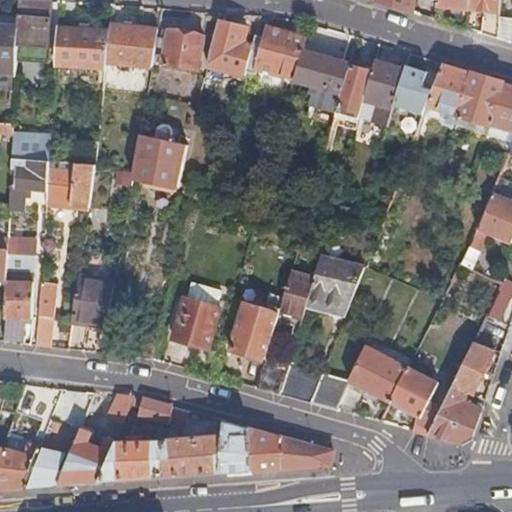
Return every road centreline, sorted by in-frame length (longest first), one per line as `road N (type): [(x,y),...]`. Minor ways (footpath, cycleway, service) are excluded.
road 1 (residential): [(417,492),(395,462),(327,426),(138,381),(0,364)]
road 2 (secondary): [(417,492),(162,511)]
road 3 (residential): [(320,0),(511,68)]
